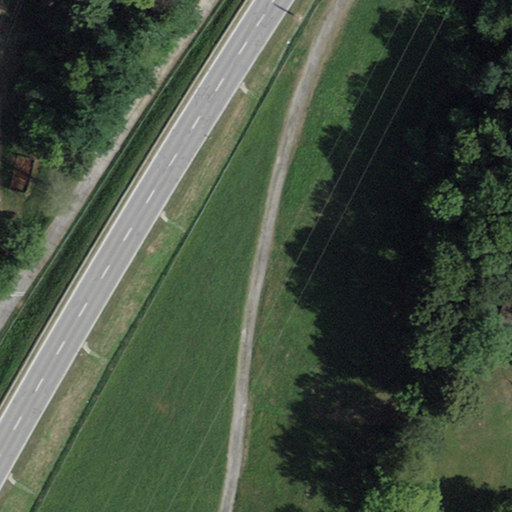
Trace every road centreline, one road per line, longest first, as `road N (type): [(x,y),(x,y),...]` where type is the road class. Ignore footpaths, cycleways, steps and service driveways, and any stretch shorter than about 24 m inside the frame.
road 1 (secondary): [(275,0),(0,456)]
road 2 (track): [(341,0),(310,62),(265,228),(225,511)]
road 3 (track): [(0,325),(210,0)]
road 4 (track): [(365,0),(511,71)]
